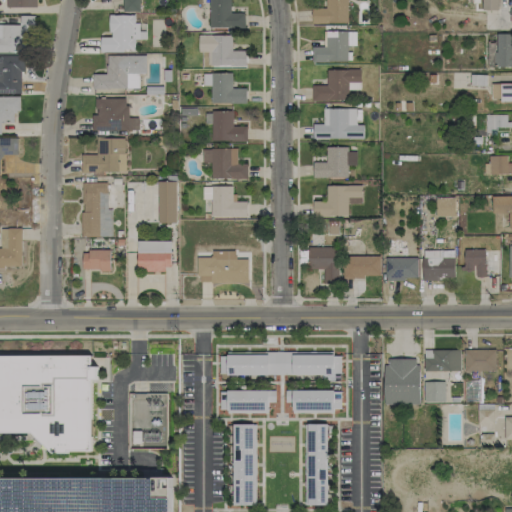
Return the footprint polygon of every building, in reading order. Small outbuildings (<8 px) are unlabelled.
[(122,0),(123,11),(139,11),(139,0),(122,0)] [(230,0),(209,0),(209,27),(244,28),(244,13),(230,12),(230,0)] [(347,0),(325,0),(326,8),(312,8),(311,23),(347,24),(347,0)] [(497,0),(482,0),(482,10),(497,10),(497,0)] [(100,37),(100,51),(135,51),(135,39),(146,39),(146,31),(140,31),(140,23),(135,23),(135,14),(109,15),(109,37),(100,37)] [(20,24),(0,24),(0,52),(24,52),(23,31),(34,31),(33,15),(19,16),(20,24)] [(311,46),(312,62),(348,61),(347,45),(356,45),(356,31),(325,31),(325,46),(311,46)] [(511,33),(495,33),(495,66),(511,66),(511,33)] [(211,65),(246,65),(246,51),(232,51),(232,35),(198,35),(199,51),(210,51),(211,65)] [(93,89),(139,88),(139,73),(146,73),(146,55),(107,56),(107,74),(92,74),(93,89)] [(0,92),(22,93),(23,56),(0,56),(0,92)] [(327,70),(327,85),(311,85),(312,101),(348,100),(347,90),(360,89),(360,69),(327,70)] [(246,102),(246,88),(232,88),(232,73),(203,73),(203,86),(210,85),(211,103),(246,102)] [(511,82),(491,83),(491,101),(511,100),(511,82)] [(0,96),(0,133),(1,134),(1,122),(13,122),(13,113),(20,113),(20,96),(0,96)] [(91,130),(138,130),(138,118),(127,118),(127,98),(95,98),(95,114),(91,114),(91,130)] [(363,139),(363,125),(355,125),(355,108),(323,108),(323,124),(313,124),(313,139),(363,139)] [(232,126),(232,111),(205,112),(205,123),(211,123),(211,141),(247,140),(247,126),(232,126)] [(508,114),(485,114),(485,128),(508,128),(508,114)] [(0,154),(17,154),(17,139),(0,138),(0,154)] [(81,154),(81,174),(102,174),(102,171),(125,172),(126,138),(97,138),(97,155),(81,154)] [(313,177),(347,177),(347,165),(356,164),(356,151),(348,151),(348,147),(325,147),(326,162),(313,162),(313,177)] [(247,178),(247,163),(237,163),(237,148),(202,148),(202,163),(210,163),(211,179),(247,178)] [(510,155),(486,156),(486,174),(510,173),(510,155)] [(176,181),(157,181),(158,223),(176,222),(176,181)] [(82,237),(112,236),(111,208),(107,208),(107,182),(81,182),(82,237)] [(313,217),(348,216),(347,204),(362,204),(361,184),(326,185),(326,200),(312,201),(313,217)] [(246,201),(232,202),(232,186),(202,186),(202,199),(210,199),(211,218),(247,217),(246,201)] [(508,227),(511,226),(511,196),(492,196),(492,213),(508,213),(508,227)] [(435,197),(436,216),(456,215),(455,197),(435,197)] [(0,228),(1,250),(0,249),(0,267),(22,267),(21,228),(0,228)] [(170,271),(171,241),(137,240),(136,270),(170,271)] [(308,269),(323,269),(324,283),(338,283),(337,246),(307,247),(308,269)] [(484,249),(462,249),(463,270),(475,270),(475,277),(485,276),(484,249)] [(110,250),(82,250),(82,270),(110,269),(110,250)] [(197,257),(198,283),(248,282),(248,258),(235,258),(235,250),(211,250),(211,257),(197,257)] [(454,250),(423,250),(423,280),(454,279),(454,250)] [(380,256),(343,256),(343,277),(380,277),(380,256)] [(418,258),(386,257),(385,278),(418,279),(418,258)] [(460,350),(424,349),(424,370),(460,371),(460,350)] [(464,350),(464,371),(495,370),(495,349),(464,350)] [(219,353),(219,375),(341,373),(340,351),(219,353)] [(93,450),(91,355),(0,355),(0,432),(32,432),(54,453),(93,450)] [(418,358),(384,359),(385,404),(419,404),(418,358)] [(423,382),(423,402),(445,402),(444,381),(423,382)] [(223,411),(268,412),(268,402),(275,402),(275,390),(223,389),(223,411)] [(292,411),(340,411),(340,390),(285,391),(285,402),(292,402),(292,411)] [(494,404),(477,404),(477,424),(494,424),(494,404)] [(328,424),(307,423),(306,505),(327,505),(328,424)] [(233,505),(255,505),(256,424),(233,424),(233,505)] [(129,449),(167,448),(166,432),(129,433),(129,449)] [(171,511),(0,511),(0,478),(171,475),(171,511)]
